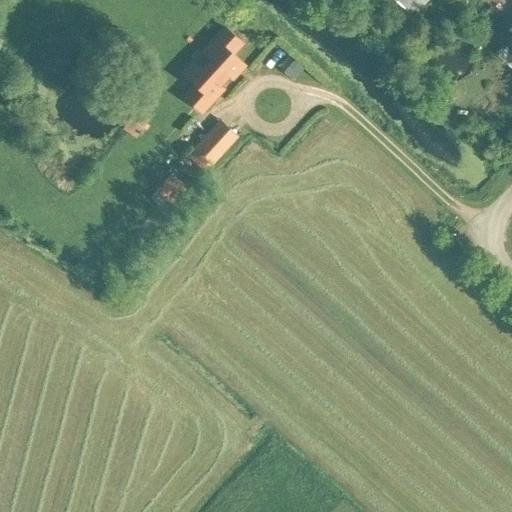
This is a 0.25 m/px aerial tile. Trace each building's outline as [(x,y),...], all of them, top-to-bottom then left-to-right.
[(392,0),(408,14),(421,0),(392,0)] [(511,12),(492,33),(504,44),(511,52),(511,12)] [(218,85),(239,62),(230,53),(240,43),(224,28),(201,52),(211,61),(202,70),(195,63),(184,76),(194,85),(183,97),(199,112),(221,87),(218,85)] [(510,68),(511,65),(511,52),(504,44),(495,53),(510,68)] [(202,174),(235,139),(217,122),(185,158),(202,174)] [(167,172),(153,188),(169,202),(183,186),(167,172)]
